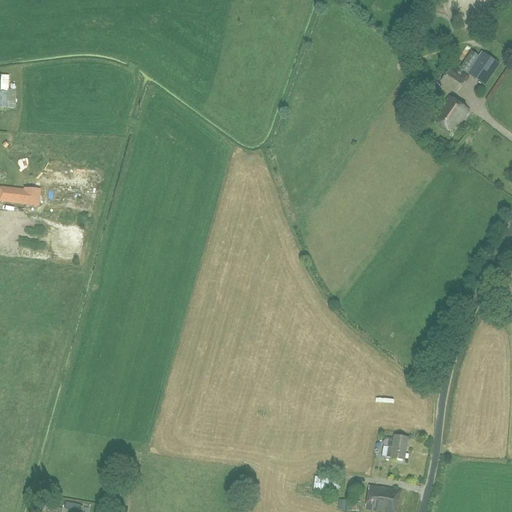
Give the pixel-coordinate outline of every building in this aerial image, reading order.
[(498,63),(482,53),(469,74),(484,84),(498,63)] [(440,82),(457,93),(466,81),(449,69),(440,82)] [(435,122),(450,132),(457,123),(458,125),(468,110),(449,97),(439,111),(441,113),(435,122)] [(0,200),(32,204),(33,191),(1,187),(0,196),(0,200)] [(387,447),(383,447),(381,457),(390,459),(390,458),(404,460),(408,438),(394,436),(393,441),(388,440),(387,447)] [(341,479),(315,476),(313,490),(337,493),(339,482),(340,482),(341,479)] [(368,486),(365,509),(381,511),(397,511),(401,490),(368,486)] [(360,502),(346,501),(346,511),(359,511),(360,502)] [(79,511),(80,505),(65,502),(64,508),(79,511)] [(46,503),(41,511),(60,511),(61,511),(46,503)]
